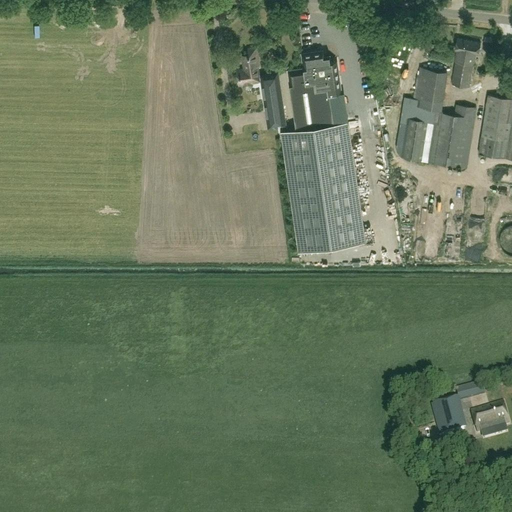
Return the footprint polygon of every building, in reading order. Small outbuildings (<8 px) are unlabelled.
[(479,54),(481,42),(458,38),(456,50),(458,50),(452,84),(469,87),(473,64),(474,65),(476,54),(479,54)] [(264,75),(260,76),(258,65),(260,65),(257,47),(248,49),(249,54),(242,56),(245,68),(238,69),(240,84),(244,84),(244,86),(246,88),(251,87),(252,85),(251,80),(264,78),(271,127),(286,125),(278,71),(263,73),(264,75)] [(330,94),(342,92),(338,61),(331,62),(330,55),(324,56),(323,50),(285,55),(288,70),(296,128),(281,130),(283,139),(284,143),(299,250),(367,240),(349,121),(349,120),(334,122),(330,94)] [(0,66),(0,79),(28,80),(28,67),(0,66)] [(447,71),(421,67),(415,105),(442,109),(447,71)] [(511,98),(489,95),(480,153),(507,157),(511,157),(511,98)] [(0,100),(0,112),(33,114),(33,101),(0,100)] [(455,114),(435,111),(427,161),(468,167),(477,107),(457,104),(455,114)] [(428,121),(407,118),(401,157),(421,160),(428,121)] [(0,134),(0,146),(26,148),(27,135),(0,134)] [(0,168),(0,181),(31,182),(32,169),(0,168)] [(0,202),(0,215),(24,216),(25,203),(0,202)] [(0,236),(0,249),(30,250),(30,237),(0,236)] [(484,394),(481,380),(456,386),(460,400),(484,394)] [(455,403),(454,399),(432,404),(440,437),(462,432),(455,403)] [(473,410),(478,432),(510,424),(504,402),(473,410)]
